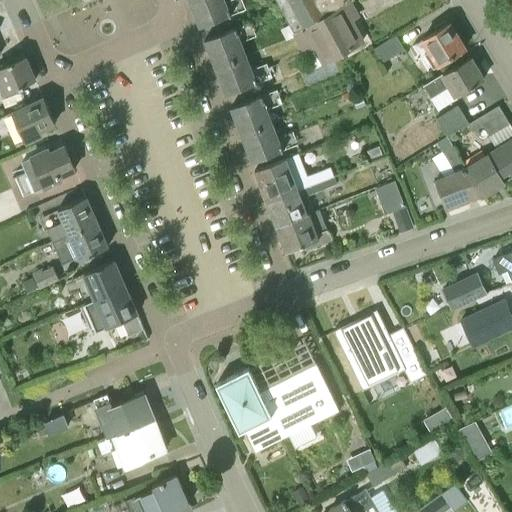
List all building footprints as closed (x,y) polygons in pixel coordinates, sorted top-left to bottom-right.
[(189,0),(200,27),(246,9),(242,0),(228,0),(225,1),(224,0),(189,0)] [(293,32),(352,0),(351,0),(277,0),(294,30),(292,31),(293,32)] [(363,40),(352,20),(360,15),(352,0),(293,32),(304,53),(305,52),(313,67),(363,40)] [(242,40),(255,35),(250,22),(205,39),(215,67),(247,54),(242,40)] [(413,45),(429,70),(465,48),(449,22),(413,45)] [(404,48),(397,36),(375,50),(382,62),(404,48)] [(271,77),(266,63),(258,66),(253,52),(247,54),(215,67),(226,94),(271,77)] [(4,93),(17,87),(35,79),(25,56),(0,66),(0,85),(1,85),(4,93)] [(470,56),(444,72),(424,83),(431,96),(451,84),(457,95),(483,79),(482,76),(482,74),(479,68),(477,67),(470,56)] [(268,108),(281,102),(276,89),(231,107),(241,134),(273,122),(268,108)] [(12,111),(26,142),(42,135),(40,130),(54,124),(43,97),(12,111)] [(354,103),(357,109),(366,105),(363,99),(354,103)] [(447,135),(469,122),(457,104),(436,117),(447,135)] [(489,135),(510,123),(499,104),(468,123),(473,130),(483,125),(489,135)] [(298,144),(292,130),(284,133),(278,120),(273,122),(241,134),(252,162),(298,144)] [(482,194),(466,168),(447,136),(438,141),(456,171),(436,178),(446,207),(482,194)] [(466,168),(482,194),(511,176),(511,140),(497,149),(466,168)] [(60,176),(75,169),(64,145),(50,152),(48,147),(22,159),(36,190),(61,179),(60,176)] [(366,150),(370,159),(382,154),(379,145),(366,150)] [(267,201),(334,176),(330,167),(307,176),(298,153),(255,169),(267,201)] [(277,225),(319,210),(319,209),(313,211),(307,194),(336,183),(334,176),(267,201),(277,225)] [(387,213),(393,210),(405,206),(404,205),(394,181),(377,187),(387,213)] [(69,233),(97,221),(86,196),(58,208),(63,220),(47,227),(53,240),(69,233)] [(393,210),(394,213),(401,231),(413,227),(405,208),(405,206),(393,210)] [(332,238),(328,228),(327,229),(319,210),(277,225),(287,251),(303,245),(305,249),(332,238)] [(80,258),(90,254),(108,246),(97,221),(69,233),(80,258)] [(511,281),(511,280),(511,250),(488,261),(494,274),(506,268),(511,281)] [(95,298),(125,284),(114,259),(84,272),(95,298)] [(39,287),(58,278),(53,266),(43,270),(42,268),(33,272),(39,287)] [(451,307),(487,291),(478,273),(443,289),(451,307)] [(90,329),(95,327),(97,331),(122,319),(129,335),(144,328),(125,284),(95,298),(79,305),(90,329)] [(472,344),(511,326),(511,315),(505,299),(461,319),(472,344)] [(334,330),(363,389),(405,369),(411,382),(426,374),(404,327),(388,335),(376,310),(334,330)] [(339,409),(325,381),(316,363),(259,391),(282,437),(339,409)] [(259,391),(249,368),(217,383),(240,430),(245,427),(256,449),(282,437),(259,391)] [(454,392),(454,399),(467,397),(466,390),(454,392)] [(113,436),(154,419),(144,394),(113,406),(108,393),(94,399),(109,436),(113,435),(113,436)] [(453,420),(446,407),(424,419),(432,432),(453,420)] [(63,414),(45,421),(49,432),(50,433),(68,426),(63,414)] [(124,464),(147,455),(166,448),(154,419),(113,436),(124,464)] [(49,432),(45,421),(45,420),(36,424),(40,435),(49,432)] [(492,452),(475,421),(459,428),(476,460),(492,452)] [(358,453),(364,465),(375,460),(370,448),(358,453)] [(399,455),(367,474),(373,484),(405,465),(399,455)] [(170,511),(171,511),(189,504),(176,474),(153,484),(154,487),(124,501),(129,511),(170,511)] [(310,500),(303,486),(292,491),(299,505),(310,500)] [(378,511),(365,490),(347,501),(346,499),(330,509),(332,511),(378,511)] [(414,511),(442,511),(451,505),(442,492),(414,511)]
